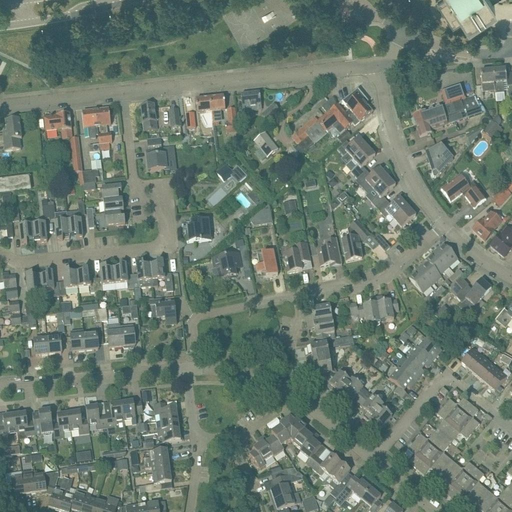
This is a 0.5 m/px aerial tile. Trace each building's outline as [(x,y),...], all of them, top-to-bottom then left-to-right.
[(437,0),(453,23),(465,15),(468,19),(494,2),(493,0),(437,0)] [(505,70),(493,71),(495,92),(496,103),(505,102),(503,83),(507,82),(505,70)] [(495,92),(493,71),(481,72),(482,85),(482,84),(482,87),(481,87),(481,86),(476,87),(477,98),(483,97),(483,93),(495,92)] [(408,88),(402,82),(396,87),(402,94),(408,88)] [(413,116),(416,127),(445,118),(455,115),(464,112),(461,101),(466,99),(461,85),(441,92),(447,108),(442,109),(441,107),(427,112),(413,116)] [(292,137),(298,145),(305,153),(328,134),(329,136),(336,130),(341,125),(365,105),(368,102),(358,89),(342,102),(349,110),(344,113),(332,99),(321,108),(327,114),(318,122),(315,118),(292,137)] [(261,103),(260,93),(241,95),(242,106),(243,113),(251,112),(256,112),(256,106),(261,106),(261,103)] [(214,131),(213,131),(215,153),(217,159),(217,163),(229,156),(227,152),(219,157),(215,127),(220,126),(219,123),(222,122),(221,111),(225,111),(224,97),(210,99),(212,116),(214,131)] [(445,118),(416,127),(420,138),(432,134),(431,131),(482,114),(475,97),(462,103),(466,111),(464,112),(455,115),(445,118)] [(212,116),(210,99),(196,100),(197,114),(205,113),(206,124),(205,124),(206,132),(213,131),(214,131),(212,116)] [(279,110),(273,104),(262,115),(267,121),(279,110)] [(157,131),(154,105),(141,107),(144,132),(157,131)] [(365,105),(341,125),(336,130),(340,135),(352,124),(355,127),(360,123),(372,113),(371,112),(372,111),(369,107),(368,108),(365,105)] [(96,111),(98,128),(100,128),(101,136),(98,136),(99,145),(100,152),(110,150),(109,144),(112,144),(111,134),(108,135),(107,126),(111,126),(109,110),(96,111)] [(238,134),(235,110),(227,111),(229,124),(225,124),(226,135),(238,134)] [(98,128),(96,111),(82,113),(84,129),(85,137),(89,137),(90,140),(96,139),(95,128),(98,128)] [(178,111),(169,112),(171,127),(179,126),(178,111)] [(73,138),(70,114),(56,116),(56,117),(44,118),(46,132),(57,131),(57,132),(62,132),(63,140),(73,138)] [(19,120),(5,122),(7,133),(3,133),(5,152),(20,151),(19,141),(22,141),(19,120)] [(503,131),(492,121),(483,132),(494,142),(503,131)] [(205,137),(200,126),(194,129),(198,139),(205,137)] [(480,136),(483,133),(483,132),(481,129),(466,135),(472,145),(480,136)] [(337,140),(342,145),(351,137),(346,132),(337,140)] [(278,150),(265,134),(254,142),(267,159),(278,150)] [(80,187),(82,186),(84,185),(83,173),(79,139),(70,140),(74,174),(79,174),(80,187)] [(172,148),(164,149),(162,149),(161,139),(160,139),(152,140),(147,140),(148,151),(146,151),(148,166),(150,165),(151,172),(162,170),(162,171),(174,170),(172,148)] [(348,156),(353,161),(367,148),(359,139),(351,146),(346,142),(337,150),(344,159),(348,156)] [(99,145),(88,146),(89,153),(100,152),(99,145)] [(300,157),(305,153),(298,145),(294,148),(293,147),(287,152),(294,161),(300,156),(300,157)] [(425,154),(434,178),(436,178),(453,159),(452,158),(448,146),(442,148),(425,154)] [(375,157),(367,148),(353,161),(357,166),(350,173),(357,181),(367,172),(363,168),(375,157)] [(234,176),(226,165),(216,173),(222,180),(221,180),(224,184),(234,176)] [(371,177),(367,172),(357,181),(365,189),(369,186),(373,191),(387,178),(379,169),(371,177)] [(83,173),(84,185),(97,183),(96,178),(99,177),(98,171),(83,173)] [(328,172),(325,177),(331,181),(334,175),(328,172)] [(467,187),(459,176),(441,190),(451,203),(463,194),(474,209),(486,200),(473,183),(467,187)] [(0,194),(2,194),(10,193),(30,191),(29,177),(0,180),(0,194)] [(371,203),(378,211),(387,202),(383,198),(395,187),(387,178),(373,191),(377,196),(371,203)] [(333,180),(328,185),(332,189),(338,184),(333,180)] [(503,190),(496,199),(493,202),(499,208),(511,194),(511,192),(511,184),(510,182),(503,190)] [(491,196),(496,199),(503,190),(500,186),(491,196)] [(102,189),(104,202),(121,200),(120,193),(122,193),(121,187),(102,189)] [(0,213),(12,213),(10,193),(2,194),(3,208),(0,208),(0,213)] [(260,199),(254,205),(259,210),(265,204),(260,199)] [(387,202),(378,211),(385,219),(389,216),(393,221),(408,208),(400,199),(391,207),(387,202)] [(44,220),(50,219),(47,203),(47,200),(41,201),(44,220)] [(105,214),(122,213),(124,213),(122,200),(121,200),(104,202),(105,214)] [(295,201),(283,204),(286,216),(297,213),(295,201)] [(53,202),(47,203),(50,219),(55,219),(55,223),(56,232),(56,242),(63,241),(63,238),(70,237),(68,221),(67,221),(66,213),(55,214),(54,206),(53,202)] [(66,213),(67,221),(68,221),(70,237),(76,237),(76,240),(83,239),(82,229),(81,219),(85,219),(84,203),(78,203),(79,212),(66,213)] [(269,206),(261,213),(249,223),(254,228),(273,224),(269,206)] [(416,217),(408,208),(393,221),(398,226),(395,230),(398,233),(416,217)] [(123,219),(122,213),(105,214),(106,228),(125,226),(124,219),(123,219)] [(482,221),(472,231),(485,243),(494,232),(492,230),(499,223),(491,215),(484,223),(482,221)] [(191,228),(187,228),(189,243),(212,241),(209,219),(190,221),(191,228)] [(357,222),(347,230),(349,240),(342,241),(346,263),(362,259),(360,252),(361,248),(359,246),(358,242),(361,239),(363,243),(370,237),(357,222)] [(45,224),(32,225),(34,241),(40,240),(41,243),(47,243),(46,233),(45,224)] [(27,242),(34,241),(32,225),(19,226),(21,245),(27,245),(27,242)] [(498,240),(491,248),(504,259),(510,251),(511,249),(511,236),(506,231),(501,237),(500,237),(498,240)] [(385,253),(390,248),(378,235),(373,240),(385,253)] [(336,239),(324,242),(325,249),(317,250),(320,268),(335,265),(334,258),(340,256),(336,239)] [(293,253),(284,255),(288,274),(302,271),(300,261),(310,259),(307,245),(292,248),(293,253)] [(435,253),(448,268),(458,260),(444,245),(435,253)] [(218,259),(212,260),(214,269),(220,268),(222,279),(236,276),(235,270),(242,269),(239,255),(226,257),(225,249),(217,255),(218,259)] [(273,253),(262,255),(264,267),(256,268),(257,276),(265,274),(266,279),(278,276),(273,253)] [(426,261),(427,263),(441,278),(439,276),(448,268),(435,253),(426,261)] [(157,265),(150,266),(153,288),(158,287),(158,281),(165,280),(165,287),(172,286),(171,274),(164,275),(163,261),(157,262),(157,265)] [(133,276),(134,290),(153,288),(150,266),(143,266),(143,263),(137,264),(138,275),(133,276)] [(418,271),(432,286),(441,278),(427,263),(418,271)] [(120,269),(114,269),(115,285),(128,284),(128,290),(134,290),(133,276),(127,276),(126,265),(120,265),(120,269)] [(95,280),(97,293),(103,293),(102,286),(115,285),(114,269),(106,270),(106,267),(100,267),(101,279),(95,280)] [(77,273),(78,288),(90,287),(91,294),(97,293),(95,280),(90,280),(89,269),(83,269),(83,272),(77,273)] [(64,283),(59,283),(60,297),(66,296),(66,290),(78,288),(77,273),(69,274),(69,271),(63,271),(64,283)] [(422,294),(432,286),(418,271),(409,279),(422,294)] [(46,276),(39,277),(41,292),(53,291),(53,297),(60,297),(59,283),(53,284),(52,272),(46,273),(46,276)] [(28,293),(41,292),(39,277),(33,278),(32,274),(26,275),(28,293)] [(3,280),(4,290),(17,288),(15,277),(7,277),(7,279),(3,280)] [(468,287),(461,279),(449,290),(461,303),(462,304),(459,308),(467,315),(470,311),(481,301),(491,289),(481,280),(470,293),(466,288),(468,287)] [(17,288),(4,290),(5,301),(18,299),(17,288)] [(442,288),(437,293),(441,296),(446,292),(442,288)] [(382,297),(376,298),(380,323),(394,321),(393,314),(399,313),(397,301),(391,302),(390,302),(383,303),(383,298),(382,298),(382,297)] [(366,326),(380,323),(376,298),(370,299),(370,300),(369,300),(370,306),(357,308),(358,315),(359,320),(365,319),(366,326)] [(166,319),(167,326),(177,325),(174,304),(163,306),(163,300),(150,301),(151,307),(152,307),(153,324),(160,323),(159,320),(166,319)] [(9,304),(10,314),(20,313),(19,302),(9,304)] [(62,314),(70,313),(72,313),(71,303),(61,304),(62,314)] [(358,315),(357,308),(356,304),(349,306),(351,317),(358,315)] [(329,341),(332,341),(336,340),(330,306),(311,310),(312,317),(306,318),(308,331),(314,330),(316,337),(317,343),(329,341)] [(439,322),(450,312),(445,306),(434,315),(439,322)] [(511,310),(509,314),(504,311),(505,311),(504,310),(495,322),(505,329),(508,326),(511,328),(511,310)] [(71,326),(70,313),(62,314),(63,327),(71,326)] [(12,327),(21,326),(21,325),(22,325),(20,316),(11,317),(12,327)] [(35,316),(33,316),(29,317),(29,324),(30,329),(37,329),(35,316)] [(121,332),(123,348),(124,350),(128,349),(129,348),(135,347),(134,331),(133,326),(120,327),(121,332)] [(85,352),(84,336),(83,331),(70,332),(72,353),(85,352)] [(123,348),(121,332),(108,333),(109,350),(123,348)] [(84,336),(85,352),(98,351),(97,335),(84,336)] [(353,337),(342,339),(343,346),(354,344),(353,337)] [(46,340),(48,356),(61,354),(60,339),(46,340)] [(334,348),(343,346),(342,339),(336,340),(332,341),(334,348)] [(421,342),(416,348),(418,350),(433,362),(438,356),(437,355),(438,353),(440,354),(442,352),(427,339),(423,344),(421,342)] [(48,356),(46,340),(34,341),(35,357),(48,356)] [(329,341),(317,343),(317,346),(307,348),(308,356),(311,356),(312,358),(306,359),(308,367),(313,366),(314,369),(310,369),(312,378),(321,376),(332,374),(327,344),(329,343),(329,341)] [(495,348),(490,346),(487,352),(492,354),(495,348)] [(409,361),(422,370),(423,369),(422,368),(424,366),(427,369),(433,362),(418,350),(416,348),(407,358),(409,361)] [(461,365),(469,372),(481,358),(473,351),(461,365)] [(469,372),(478,379),(490,365),(481,358),(469,372)] [(409,361),(401,371),(415,383),(420,377),(419,376),(421,374),(422,375),(424,373),(421,371),(422,370),(409,361)] [(478,379),(486,386),(498,372),(490,365),(478,379)] [(389,380),(398,387),(405,393),(406,391),(404,389),(406,387),(410,390),(415,383),(401,371),(398,369),(389,380)] [(506,379),(498,372),(486,386),(495,393),(506,379)] [(332,392),(338,397),(350,382),(339,373),(333,380),(328,376),(332,375),(332,374),(321,376),(322,383),(330,390),(331,388),(333,390),(332,392)] [(350,382),(338,397),(344,402),(348,398),(350,400),(349,401),(351,403),(353,401),(357,405),(367,393),(363,390),(363,389),(352,380),(350,382)] [(406,394),(405,393),(398,387),(393,392),(402,400),(406,394)] [(445,397),(448,393),(443,388),(440,392),(445,397)] [(363,418),(369,423),(381,408),(383,406),(373,397),(372,397),(367,393),(357,405),(362,409),(360,411),(363,413),(364,412),(366,414),(363,418)] [(143,404),(151,403),(150,394),(142,395),(143,404)] [(458,421),(471,406),(463,399),(458,405),(455,405),(450,400),(443,408),(458,421)] [(122,404),(124,422),(132,421),(132,425),(137,425),(135,415),(143,414),(141,403),(134,404),(133,402),(122,404)] [(111,415),(105,416),(107,429),(117,428),(117,433),(126,432),(124,422),(122,404),(110,406),(111,415)] [(160,422),(179,420),(178,415),(177,415),(176,409),(166,411),(165,404),(154,406),(155,417),(160,416),(160,422)] [(471,406),(458,421),(473,433),(479,425),(474,421),(474,418),(478,412),(471,406)] [(107,429),(105,416),(99,417),(98,407),(86,409),(87,421),(88,421),(89,428),(96,427),(97,431),(107,429)] [(392,417),(381,408),(369,423),(375,428),(376,427),(378,428),(377,429),(380,432),(392,417)] [(458,421),(443,408),(437,416),(443,421),(443,423),(436,432),(444,438),(458,421)] [(46,436),(53,435),(53,430),(52,426),(50,411),(38,412),(39,414),(32,415),(33,423),(35,436),(46,435),(46,436)] [(80,413),(69,414),(71,433),(78,432),(79,436),(90,435),(89,428),(88,421),(87,421),(82,422),(80,413)] [(26,414),(14,416),(17,435),(24,434),(25,438),(29,437),(34,437),(35,436),(33,423),(27,424),(26,414)] [(71,433),(69,414),(57,416),(58,425),(52,426),(53,430),(53,435),(54,437),(54,440),(64,439),(64,435),(71,433)] [(483,419),(489,424),(492,420),(487,415),(486,416),(484,419),(483,419)] [(9,436),(17,435),(14,416),(3,417),(3,416),(0,416),(0,440),(10,440),(9,436)] [(290,443),(292,444),(303,430),(304,431),(306,429),(300,424),(295,430),(291,427),(295,423),(290,419),(279,426),(281,428),(290,443)] [(179,420),(160,422),(161,429),(157,429),(158,434),(179,431),(178,425),(180,425),(179,420)] [(444,438),(451,444),(458,436),(461,436),(467,441),(473,433),(458,421),(444,438)] [(141,434),(149,433),(147,424),(139,425),(141,434)] [(281,449),(290,443),(281,428),(271,435),(273,438),(281,449)] [(292,444),(301,451),(315,434),(312,432),(309,435),(304,431),(303,430),(292,444)] [(179,431),(158,434),(158,438),(163,438),(164,444),(170,443),(182,441),(181,436),(180,436),(179,431)] [(444,438),(436,432),(429,440),(426,440),(420,435),(414,443),(429,455),(444,438)] [(300,453),(309,460),(305,465),(310,468),(318,459),(314,455),(320,447),(315,442),(319,437),(315,434),(301,451),(300,453)] [(260,439),(267,450),(272,457),(273,459),(283,452),(281,449),(273,438),(268,442),(264,436),(260,439)] [(444,453),(451,444),(444,438),(429,455),(446,470),(453,462),(445,456),(444,453)] [(253,449),(258,456),(267,450),(260,439),(257,441),(260,445),(253,449)] [(403,447),(398,442),(394,446),(400,451),(403,447)] [(429,455),(414,443),(408,451),(413,455),(414,458),(409,464),(417,470),(429,455)] [(2,450),(2,458),(12,456),(11,448),(2,450)] [(144,460),(145,465),(168,462),(168,456),(169,456),(168,450),(156,452),(150,453),(151,459),(144,460)] [(263,464),(272,457),(267,450),(258,456),(253,460),(259,470),(265,466),(263,464)] [(125,451),(114,452),(115,459),(124,458),(126,456),(125,451)] [(103,461),(115,459),(114,452),(102,454),(103,461)] [(429,455),(417,470),(424,477),(429,471),(432,471),(440,478),(446,470),(429,455)] [(324,474),(329,477),(340,464),(331,456),(324,464),(318,459),(310,468),(321,477),(324,474)] [(118,462),(120,469),(129,468),(127,460),(118,462)] [(153,475),(171,472),(171,467),(169,467),(168,462),(145,465),(146,470),(152,469),(153,475)] [(464,485),(476,470),(469,463),(464,469),(461,469),(453,462),(446,470),(464,485)] [(110,469),(111,471),(118,469),(117,463),(110,464),(110,463),(105,464),(106,469),(110,469)] [(329,477),(329,478),(321,487),(322,488),(330,486),(334,490),(330,495),(336,500),(348,485),(343,480),(350,472),(340,464),(329,477)] [(138,466),(131,467),(130,467),(132,474),(139,474),(138,466)] [(446,470),(440,478),(448,485),(449,488),(444,493),(451,500),(464,485),(446,470)] [(481,499),(488,492),(479,485),(479,482),(484,476),(476,470),(464,485),(481,499)] [(287,477),(285,471),(280,472),(271,476),(273,482),(287,477)] [(23,479),(25,497),(30,496),(30,495),(35,494),(33,477),(33,472),(22,473),(23,479)] [(171,472),(153,475),(154,486),(144,487),(145,493),(160,491),(160,485),(171,483),(171,477),(172,477),(171,472)] [(53,496),(55,488),(56,486),(59,478),(59,474),(33,477),(35,494),(41,493),(41,495),(47,494),(52,496),(53,496)] [(295,477),(288,477),(287,477),(273,482),(275,490),(268,492),(271,499),(273,498),(274,502),(295,495),(291,485),(290,484),(303,480),(302,478),(295,477)] [(12,487),(7,487),(8,498),(20,496),(20,498),(25,497),(23,479),(12,480),(12,487)] [(340,508),(350,496),(352,494),(361,501),(371,489),(361,482),(359,484),(354,479),(348,485),(336,500),(334,503),(340,508)] [(464,485),(451,500),(459,506),(464,500),(467,500),(475,507),(481,499),(464,485)] [(59,511),(66,492),(55,488),(53,496),(52,496),(48,510),(53,511),(54,510),(59,511)] [(70,511),(75,500),(74,500),(69,498),(71,494),(70,494),(71,489),(67,488),(66,492),(59,511),(70,511)] [(369,511),(375,511),(382,505),(378,501),(381,498),(371,489),(361,501),(370,509),(368,511),(369,511)] [(500,511),(511,498),(511,495),(506,490),(499,498),(496,499),(488,492),(481,499),(496,511),(500,511)] [(81,511),(87,495),(83,494),(82,498),(76,496),(74,500),(75,500),(70,511),(81,511)] [(295,495),(274,502),(275,506),(273,507),(274,511),(278,511),(301,504),(298,494),(295,495)] [(93,511),(96,503),(90,501),(92,497),(87,495),(81,511),(93,511)] [(104,498),(103,501),(102,505),(96,503),(93,511),(105,511),(109,498),(108,500),(104,498)] [(121,511),(121,509),(122,504),(119,503),(119,501),(109,498),(105,511),(121,511)] [(511,511),(511,498),(500,511),(511,511)] [(302,503),(304,509),(316,505),(314,499),(302,503)] [(496,511),(481,499),(475,507),(481,511),(496,511)] [(165,511),(164,503),(147,505),(148,511),(165,511)]
